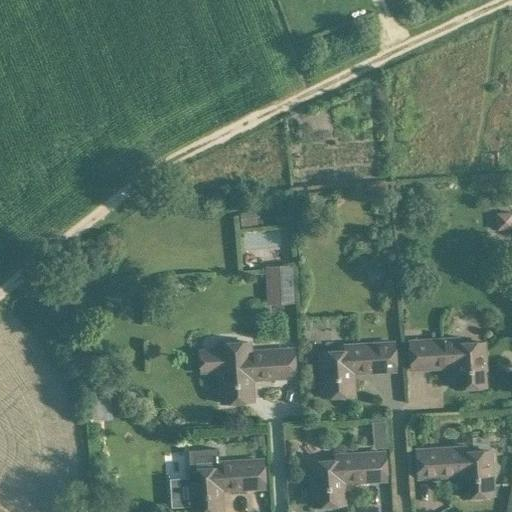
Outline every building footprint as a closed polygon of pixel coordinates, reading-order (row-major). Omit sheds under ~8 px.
[(495,210),(495,227),(511,226),(511,221),(511,209),(495,210)] [(293,274),(274,275),(275,304),(295,303),(293,274)] [(456,388),(486,387),(483,342),(454,344),(454,339),(409,342),(411,369),(454,366),(456,388)] [(249,341),(218,343),(219,348),(220,373),(222,403),(252,401),(251,379),(294,376),(293,349),(253,352),(249,352),(249,341)] [(352,373),(395,370),(393,343),(349,346),(349,351),(320,353),(323,397),(353,395),(352,373)] [(91,398),(92,420),(104,420),(102,397),(91,398)] [(374,420),(373,448),(386,448),(387,420),(374,420)] [(263,435),(252,436),(253,446),(264,445),(263,435)] [(462,497),(493,495),(490,451),(461,453),(460,448),(416,450),(418,478),(461,475),(462,497)] [(191,470),(189,470),(191,511),(219,511),(222,511),(221,490),(264,487),(263,460),(219,463),(218,449),(190,451),(191,470)] [(343,482),(386,480),(384,452),(340,455),(340,460),(311,462),(314,506),(344,504),(343,482)]
